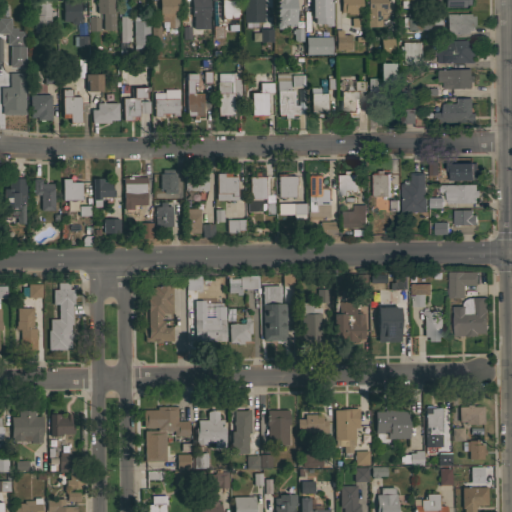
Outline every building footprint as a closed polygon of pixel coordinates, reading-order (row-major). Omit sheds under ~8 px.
[(49,0),(49,11),(53,11),(54,16),(49,16),(49,28),(38,28),(38,32),(33,32),(33,16),(36,16),(35,0),(49,0)] [(79,0),(79,15),(81,15),(81,22),(76,22),(74,24),(72,24),(70,22),(69,21),(62,21),(62,0),(79,0)] [(113,0),(113,12),(96,13),(96,5),(95,5),(95,2),(96,2),(95,0),(113,0)] [(178,0),(178,8),(176,8),(176,27),(175,27),(175,32),(168,32),(168,28),(166,28),(166,21),(159,21),(159,17),(158,17),(158,0),(178,0)] [(208,0),(208,17),(200,17),(200,21),(190,21),(190,20),(187,20),(187,11),(190,10),(190,0),(208,0)] [(236,0),(236,3),(238,3),(238,14),(236,14),(236,18),(220,18),(220,0),(236,0)] [(262,0),(262,22),(242,22),(242,0),(262,0)] [(295,0),(295,24),(294,24),(294,26),(288,26),(288,24),(284,24),(284,28),(276,28),(276,0),(295,0)] [(331,0),(331,25),(324,25),(324,23),(313,23),(313,17),(310,17),(310,0),(331,0)] [(361,0),(361,11),(358,11),(358,14),(347,14),(347,12),(340,12),(340,0),(361,0)] [(392,0),(392,4),(386,4),(386,10),(382,11),(382,13),(380,13),(380,26),(366,26),(366,10),(367,10),(366,0),(392,0)] [(439,0),(439,8),(407,9),(407,7),(400,7),(400,0),(439,0)] [(465,0),(439,0),(440,9),(466,9),(465,0)] [(440,12),(440,24),(429,24),(429,29),(420,29),(420,30),(416,30),(416,29),(406,29),(406,27),(402,27),(402,17),(406,17),(406,13),(440,12)] [(469,13),(469,16),(473,15),(474,31),(470,31),(470,33),(446,33),(445,13),(469,13)] [(98,30),(87,30),(87,17),(89,17),(89,16),(95,16),(95,17),(99,17),(98,30)] [(129,42),(119,42),(119,16),(129,16),(129,42)] [(0,18),(9,18),(9,27),(16,27),(16,31),(24,31),(24,66),(9,66),(9,45),(6,45),(6,33),(0,33),(0,18)] [(148,47),(133,48),(132,21),(148,20),(148,47)] [(156,28),(147,28),(147,40),(157,40),(156,28)] [(272,41),(259,41),(259,28),(272,28),(272,41)] [(302,28),(302,40),(293,41),(292,33),(291,33),(291,30),(292,30),(292,28),(302,28)] [(350,49),(335,49),(335,30),(341,30),(341,34),(350,34),(350,49)] [(87,45),(73,46),(72,36),(76,36),(76,35),(87,35),(87,45)] [(330,54),(304,54),(304,36),(330,36),(330,54)] [(393,38),(393,52),(380,53),(379,39),(393,38)] [(474,63),(442,63),(442,56),(434,56),(434,43),(449,43),(449,40),(474,40),(474,63)] [(418,42),(418,50),(420,50),(420,57),(418,57),(418,64),(402,64),(402,56),(399,56),(399,46),(401,46),(401,42),(418,42)] [(395,63),(395,87),(383,87),(383,84),(381,84),(381,91),(367,91),(367,78),(379,78),(379,63),(395,63)] [(55,69),(56,83),(43,83),(43,69),(55,69)] [(470,69),(470,76),(472,75),(472,82),(470,82),(470,88),(443,89),(442,82),(438,82),(438,70),(470,69)] [(272,71),(272,92),(266,92),(267,114),(265,114),(265,116),(261,116),(261,118),(256,119),(256,116),(251,116),(250,92),(259,92),(258,82),(254,82),(253,72),(272,71)] [(24,114),(1,114),(1,105),(0,105),(0,87),(9,87),(9,73),(23,72),(24,114)] [(232,73),(232,72),(236,72),(236,79),(239,79),(239,97),(232,97),(232,115),(227,115),(227,119),(224,119),(224,115),(216,115),(216,82),(217,82),(217,73),(232,73)] [(288,72),(289,90),(292,90),(293,105),(296,105),(297,114),(295,114),(295,115),(290,115),(290,117),(283,118),(283,114),(282,114),(282,115),(277,115),(277,114),(275,73),(288,72)] [(101,74),(101,91),(86,91),(86,81),(83,81),(83,74),(101,74)] [(303,75),(303,86),(290,86),(290,75),(303,75)] [(357,113),(356,113),(356,114),(351,115),(351,117),(346,117),(346,115),(341,115),(341,113),(340,113),(339,91),(353,91),(353,81),(362,81),(363,90),(356,90),(357,113)] [(133,97),(133,87),(144,87),(144,86),(148,86),(148,90),(144,90),(144,97),(137,97),(137,101),(148,101),(148,113),(139,113),(139,105),(138,105),(138,116),(132,116),(132,120),(122,120),(121,97),(133,97)] [(326,113),(321,113),(321,117),(315,117),(315,113),(310,113),(310,104),(307,104),(307,89),(310,89),(310,87),(319,87),(319,93),(326,93),(326,113)] [(80,122),(69,122),(69,117),(61,117),(61,89),(71,89),(71,96),(79,96),(80,122)] [(177,104),(179,104),(179,108),(178,108),(177,115),(171,115),(171,113),(160,113),(160,116),(152,116),(153,92),(163,92),(163,89),(177,89),(177,104)] [(201,115),(196,115),(196,119),(192,119),(192,115),(186,115),(185,93),(201,93),(201,115)] [(50,120),(36,120),(36,117),(29,117),(29,94),(50,94),(50,120)] [(471,113),(475,113),(475,123),(434,123),(434,112),(442,112),(442,104),(456,104),(456,98),(471,98),(471,113)] [(117,119),(109,119),(109,122),(90,122),(90,109),(96,109),(96,102),(101,102),(101,101),(103,101),(103,102),(117,102),(117,119)] [(414,124),(400,124),(400,109),(414,109),(414,124)] [(472,163),(472,180),(447,180),(447,164),(472,163)] [(425,177),(434,176),(434,164),(425,164),(425,177)] [(175,193),(163,193),(163,189),(159,189),(159,173),(161,173),(161,169),(172,169),(172,173),(175,173),(175,193)] [(388,193),(391,193),(391,196),(372,196),(372,174),(377,174),(377,171),(382,170),(382,174),(388,174),(388,193)] [(345,175),(345,171),(350,171),(350,175),(357,175),(357,192),(353,192),(353,190),(346,190),(346,196),(339,196),(339,175),(345,175)] [(236,200),(215,200),(215,172),(229,172),(229,176),(236,176),(236,200)] [(264,195),(268,195),(268,197),(264,197),(264,199),(260,199),(260,211),(247,211),(246,199),(248,199),(248,177),(254,177),(254,172),(258,172),(258,177),(264,176),(264,195)] [(206,173),(207,190),(184,190),(184,174),(206,173)] [(283,173),(283,176),(295,176),(295,184),(294,184),(294,197),(277,197),(277,173),(283,173)] [(424,196),(425,196),(425,212),(400,212),(400,184),(401,183),(404,183),(405,184),(408,184),(408,181),(410,181),(410,173),(424,173),(424,196)] [(328,217),(320,217),(320,219),(306,219),(306,211),(308,211),(307,175),(319,175),(320,188),(328,188),(328,217)] [(145,177),(145,197),(137,197),(137,200),(130,200),(130,197),(123,197),(123,185),(122,185),(121,177),(145,177)] [(1,189),(7,188),(7,178),(24,178),(24,185),(26,185),(26,196),(23,196),(24,223),(16,223),(16,217),(0,217),(0,205),(1,205),(1,189)] [(53,210),(40,210),(40,194),(32,195),(32,178),(40,178),(40,183),(52,183),(53,210)] [(101,178),(101,181),(110,181),(110,189),(113,189),(113,197),(99,197),(100,206),(92,206),(91,178),(101,178)] [(80,199),(62,199),(61,179),(69,179),(69,182),(80,182),(80,199)] [(475,185),(475,190),(478,190),(478,197),(476,197),(476,203),(447,203),(447,201),(445,201),(445,192),(439,192),(439,185),(475,185)] [(438,199),(425,199),(425,209),(438,209),(438,199)] [(171,226),(154,226),(153,206),(159,206),(159,202),(165,202),(165,206),(171,206),(171,226)] [(305,203),(305,214),(285,214),(284,203),(305,203)] [(365,227),(339,227),(339,211),(352,211),(352,205),(365,205),(365,227)] [(199,216),(201,216),(201,219),(199,219),(199,232),(186,232),(186,208),(199,208),(199,216)] [(472,210),(472,215),(475,215),(475,220),(471,220),(471,225),(453,225),(453,210),(472,210)] [(118,218),(118,233),(102,233),(102,223),(102,218),(118,218)] [(243,219),(243,230),(237,230),(237,232),(226,232),(226,219),(243,219)] [(335,221),(335,235),(319,236),(319,221),(335,221)] [(151,238),(139,238),(138,222),(151,222),(151,238)] [(447,222),(447,234),(434,234),(434,222),(447,222)] [(212,223),(213,236),(201,237),(201,224),(212,223)] [(448,272),(476,272),(476,285),(464,285),(464,298),(448,298),(448,272)] [(293,273),(293,286),(281,286),(281,273),(293,273)] [(199,275),(199,291),(195,291),(195,294),(191,294),(191,290),(185,290),(185,275),(199,275)] [(257,276),(257,288),(245,288),(245,276),(257,276)] [(406,276),(406,289),(393,289),(393,276),(406,276)] [(240,294),(235,294),(235,292),(227,292),(227,277),(229,277),(229,278),(240,278),(240,294)] [(68,282),(68,289),(73,289),(73,293),(74,293),(74,298),(73,298),(73,303),(71,303),(71,324),(69,324),(69,334),(71,334),(71,337),(70,337),(70,347),(65,347),(65,349),(47,349),(47,330),(49,330),(49,319),(57,319),(57,304),(52,304),(52,289),(57,289),(57,282),(68,282)] [(40,284),(40,297),(26,297),(26,284),(40,284)] [(430,284),(430,294),(424,294),(424,306),(409,306),(409,295),(410,295),(410,284),(430,284)] [(285,339),(262,340),(261,286),(279,285),(279,303),(285,303),(285,339)] [(171,311),(167,311),(167,313),(161,313),(161,317),(159,317),(159,321),(162,321),(162,326),(171,326),(171,341),(160,341),(160,342),(153,342),(153,341),(143,341),(143,335),(142,333),(142,328),(143,327),(143,287),(152,287),(152,286),(171,286),(171,311)] [(326,302),(315,302),(315,288),(327,289),(326,302)] [(486,298),(486,333),(477,333),(477,336),(465,336),(465,335),(453,335),(453,312),(452,312),(452,307),(462,307),(463,304),(463,301),(466,299),(468,298),(472,298),(486,298)] [(352,301),(352,313),(362,313),(363,338),(356,338),(356,342),(340,342),(340,333),(333,333),(332,302),(352,301)] [(320,338),(318,338),(318,342),(316,342),(316,345),(307,345),(307,339),(301,339),(301,316),(299,316),(299,302),(307,302),(307,308),(319,307),(320,338)] [(32,328),(35,328),(35,349),(19,349),(19,340),(20,340),(19,329),(15,329),(15,321),(16,321),(16,308),(31,307),(32,328)] [(376,307),(398,307),(399,341),(376,342),(376,307)] [(442,336),(437,336),(437,340),(427,341),(427,336),(423,336),(422,311),(423,311),(423,310),(428,310),(428,311),(441,311),(442,336)] [(224,315),(224,341),(214,341),(214,339),(193,339),(193,315),(224,315)] [(233,324),(233,323),(236,323),(243,323),(243,317),(248,317),(248,321),(250,321),(250,333),(248,333),(248,341),(242,341),(242,344),(236,344),(236,342),(228,342),(227,324),(233,324)] [(465,406),(465,404),(471,404),(471,406),(482,406),(482,423),(464,424),(464,421),(457,422),(457,407),(465,406)] [(440,423),(442,423),(442,427),(440,427),(440,433),(435,433),(435,441),(425,441),(425,434),(423,434),(423,427),(424,427),(424,416),(423,416),(423,406),(424,406),(424,405),(429,405),(429,406),(433,406),(433,408),(440,408),(440,423)] [(176,406),(176,421),(188,421),(188,435),(172,435),(172,430),(164,430),(164,461),(143,461),(143,431),(156,430),(156,427),(142,427),(142,410),(156,409),(156,406),(176,406)] [(357,427),(353,427),(353,445),(351,445),(351,452),(342,452),(342,445),(334,445),(334,440),(333,440),(332,409),(357,408),(357,427)] [(249,432),(246,432),(246,436),(248,436),(248,440),(247,440),(247,453),(231,453),(230,445),(229,445),(229,442),(230,442),(230,431),(233,431),(233,424),(232,424),(232,421),(233,421),(232,410),(245,410),(245,409),(249,409),(249,432)] [(34,410),(34,416),(41,416),(41,442),(30,442),(30,440),(13,440),(13,437),(10,437),(10,416),(17,416),(17,410),(34,410)] [(288,410),(288,425),(286,425),(287,444),(271,444),(271,439),(267,439),(267,425),(265,425),(265,410),(288,410)] [(383,411),(383,410),(395,410),(395,411),(407,411),(408,438),(386,438),(386,442),(375,442),(375,433),(373,433),(373,411),(383,411)] [(222,427),(224,427),(223,448),(213,448),(213,441),(205,441),(205,444),(194,444),(195,427),(196,427),(196,420),(206,420),(206,411),(217,411),(217,419),(222,419),(222,427)] [(60,413),(60,417),(64,417),(64,414),(70,414),(70,425),(72,425),(72,433),(61,433),(61,436),(49,436),(48,414),(60,413)] [(326,436),(296,437),(296,419),(303,419),(303,414),(321,414),(321,420),(326,420),(326,436)] [(451,427),(451,415),(456,415),(456,427),(462,427),(462,440),(449,440),(449,436),(450,436),(450,427),(451,427)] [(467,459),(467,451),(461,451),(461,442),(467,442),(467,440),(477,440),(477,444),(482,444),(482,449),(484,449),(484,454),(482,454),(482,458),(467,459)] [(312,447),(312,458),(320,458),(320,467),(301,467),(301,447),(312,447)] [(367,450),(367,464),(353,465),(353,451),(367,450)] [(422,465),(408,465),(408,463),(399,463),(399,454),(408,454),(408,453),(413,453),(413,450),(422,450),(422,465)] [(70,469),(65,469),(65,471),(58,472),(58,456),(59,456),(59,452),(66,452),(66,456),(69,456),(70,469)] [(206,453),(206,467),(192,468),(192,453),(206,453)] [(188,454),(188,467),(176,468),(175,454),(188,454)] [(270,454),(270,467),(259,467),(258,454),(270,454)] [(0,455),(6,455),(7,469),(9,469),(9,472),(6,472),(6,471),(0,471),(0,455)] [(257,455),(257,468),(244,468),(244,455),(257,455)] [(446,466),(446,455),(432,455),(433,467),(446,466)] [(27,460),(27,470),(10,470),(10,461),(27,460)] [(385,466),(385,476),(378,476),(378,478),(371,478),(371,476),(370,476),(370,467),(385,466)] [(366,467),(367,481),(352,481),(352,467),(366,467)] [(482,467),(482,482),(469,483),(469,467),(482,467)] [(450,484),(437,485),(437,468),(450,468),(450,484)] [(184,471),(184,484),(172,484),(172,471),(184,471)] [(68,488),(68,489),(64,489),(64,480),(68,480),(68,472),(80,472),(81,488),(68,488)] [(227,472),(227,488),(214,488),(214,472),(227,472)] [(312,480),(313,492),(297,493),(296,481),(312,480)] [(78,483),(62,484),(62,502),(75,502),(75,492),(78,492),(78,483)] [(355,504),(358,504),(358,511),(342,511),(342,507),(338,507),(338,485),(355,485),(355,504)] [(395,504),(397,504),(397,511),(375,511),(375,494),(379,494),(379,488),(393,487),(393,494),(395,494),(395,504)] [(486,487),(486,504),(474,505),(474,511),(462,511),(462,499),(460,499),(460,487),(486,487)] [(212,500),(217,499),(217,504),(220,504),(220,510),(221,510),(221,511),(196,511),(196,492),(211,492),(212,500)] [(437,506),(445,505),(445,511),(412,511),(412,506),(411,506),(411,500),(423,500),(423,497),(425,497),(424,494),(437,493),(437,506)] [(278,498),(278,494),(292,494),(292,511),(273,511),(273,498),(278,498)] [(165,495),(165,504),(164,504),(164,511),(142,511),(143,510),(146,509),(146,504),(150,504),(150,495),(165,495)] [(254,496),(254,511),(232,511),(232,496),(254,496)] [(40,511),(12,511),(12,506),(18,506),(18,503),(23,503),(23,501),(33,500),(33,498),(40,497),(40,511)] [(309,509),(328,509),(328,511),(298,511),(298,497),(308,497),(309,509)] [(51,499),(51,498),(63,498),(63,506),(75,506),(75,511),(45,511),(45,500),(51,499)]
